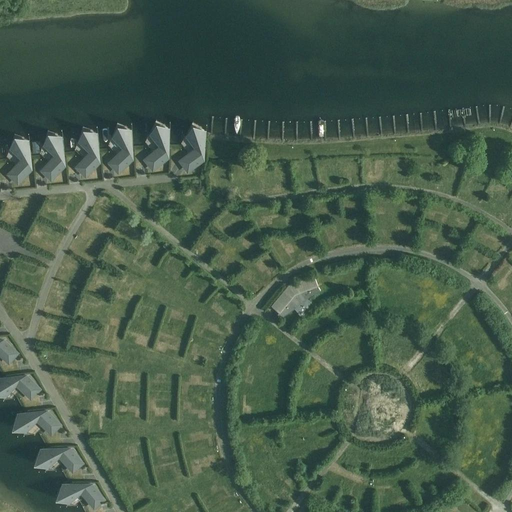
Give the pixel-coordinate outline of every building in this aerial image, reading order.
[(163,160),(163,156),(166,156),(166,157),(167,157),(168,128),(163,126),(162,126),(160,126),(156,127),(155,128),(154,130),(151,134),(161,146),(145,159),(153,168),(163,160)] [(128,162),(128,158),(130,157),(130,159),(131,159),(129,130),(125,128),(123,128),(121,128),(118,129),(116,131),(116,132),(114,137),(124,148),(109,162),(118,171),(128,162)] [(199,162),(199,158),(201,158),(201,159),(202,159),(204,131),(200,128),(198,128),(196,128),(192,128),(191,130),(190,131),(188,135),(197,148),(180,160),(188,170),(199,162)] [(95,165),(95,161),(97,161),(97,162),(98,162),(95,133),(90,132),(88,131),(87,132),(83,133),(82,135),(81,136),(80,141),(91,152),(77,166),(85,175),(95,165)] [(60,169),(60,164),(62,164),(63,165),(60,137),(56,135),(54,135),(52,135),(48,137),(47,138),(46,140),(45,144),(56,155),(42,170),(51,178),(60,169)] [(27,172),(26,168),(29,167),(29,169),(30,169),(27,140),(22,139),(20,138),(18,138),(15,140),(14,141),(13,143),(11,148),(23,158),(9,173),(17,182),(27,172)] [(368,169),(368,178),(381,179),(382,155),(374,154),(373,169),(368,169)] [(396,155),(396,171),(391,171),(390,178),(402,178),(403,155),(396,155)] [(422,158),(421,168),(412,168),(412,175),(419,176),(418,183),(427,184),(429,159),(422,158)] [(239,162),(242,186),(251,185),(248,161),(239,162)] [(446,161),(438,186),(450,190),(458,165),(446,161)] [(326,162),(318,163),(319,169),(322,169),(323,176),(328,176),(326,162)] [(300,163),(294,164),(296,178),(314,176),(313,169),(301,170),(300,163)] [(478,195),(487,179),(473,172),(464,188),(478,195)] [(171,196),(171,189),(151,188),(151,194),(171,196)] [(498,196),(487,193),(483,203),(500,208),(506,190),(500,188),(498,196)] [(203,199),(207,192),(201,189),(197,196),(203,199)] [(385,203),(385,190),(370,191),(370,203),(385,203)] [(194,206),(203,216),(219,202),(211,192),(194,206)] [(409,192),(408,208),(419,209),(420,193),(409,192)] [(62,193),(47,194),(48,206),(63,205),(62,193)] [(114,208),(117,201),(102,193),(99,200),(114,208)] [(334,194),(315,197),(316,205),(335,202),(334,194)] [(429,198),(424,211),(431,213),(433,207),(446,211),(448,205),(429,198)] [(274,202),(252,205),(253,213),(275,209),(274,202)] [(302,203),(291,206),(296,220),(307,217),(302,203)] [(223,225),(237,211),(231,205),(217,219),(223,225)] [(56,206),(56,215),(64,215),(64,206),(56,206)] [(103,212),(109,216),(113,210),(107,206),(103,212)] [(178,210),(170,223),(191,236),(199,223),(178,210)] [(471,221),(474,217),(458,210),(456,214),(471,221)] [(139,230),(144,224),(125,211),(121,217),(139,230)] [(256,222),(272,220),(271,213),(256,214),(256,222)] [(54,232),(58,225),(37,216),(34,223),(54,232)] [(406,218),(402,233),(412,236),(415,220),(406,218)] [(80,225),(99,237),(103,231),(84,219),(80,225)] [(481,226),(499,239),(503,233),(485,220),(481,226)] [(198,239),(208,246),(218,233),(209,226),(198,239)] [(308,246),(314,245),(310,227),(304,228),(308,246)] [(332,242),(340,240),(337,231),(329,233),(332,242)] [(452,252),(461,236),(454,233),(445,248),(452,252)] [(112,236),(107,245),(123,254),(128,245),(112,236)] [(134,258),(146,264),(150,256),(147,255),(154,241),(145,237),(134,258)] [(461,258),(469,260),(476,242),(468,239),(461,258)] [(177,268),(181,271),(190,263),(175,249),(162,263),(172,273),(177,268)] [(65,257),(82,265),(85,259),(68,251),(65,257)] [(225,268),(230,261),(216,251),(211,257),(225,268)] [(266,263),(269,269),(274,266),(265,251),(255,257),(260,266),(266,263)] [(16,256),(14,264),(35,268),(37,260),(16,256)] [(506,259),(492,275),(497,279),(511,263),(506,259)] [(102,284),(108,286),(115,270),(99,263),(94,274),(104,278),(102,284)] [(23,273),(25,267),(18,265),(17,272),(23,273)] [(196,267),(188,275),(200,287),(208,279),(196,267)] [(124,294),(133,272),(127,270),(118,291),(124,294)] [(234,276),(254,288),(257,283),(237,271),(234,276)] [(271,305),(280,313),(278,315),(280,318),(294,308),(301,317),(315,307),(309,298),(320,289),(318,286),(314,275),(288,284),(271,305)] [(56,298),(68,302),(74,283),(62,280),(56,298)] [(28,297),(30,291),(7,282),(5,289),(28,297)] [(96,300),(99,294),(84,288),(81,295),(96,300)] [(220,303),(226,307),(232,298),(218,289),(213,296),(211,295),(206,302),(216,308),(220,303)] [(16,301),(25,303),(26,296),(18,295),(16,301)] [(170,313),(167,319),(187,326),(190,320),(170,313)] [(43,326),(50,327),(51,323),(67,325),(68,317),(45,314),(43,326)] [(95,332),(97,322),(78,317),(75,327),(95,332)] [(108,344),(115,321),(108,320),(102,342),(108,344)] [(146,334),(148,327),(129,320),(126,327),(146,334)] [(202,325),(200,333),(219,336),(220,328),(202,325)] [(174,342),(176,335),(159,330),(157,337),(174,342)] [(81,331),(80,339),(92,342),(94,333),(81,331)] [(7,343),(3,343),(2,341),(3,340),(0,340),(0,353),(9,361),(17,352),(7,343)] [(197,340),(192,356),(199,358),(201,351),(212,354),(215,346),(197,340)] [(86,359),(87,350),(65,346),(63,355),(86,359)] [(98,357),(95,375),(101,376),(104,358),(98,357)] [(245,359),(238,375),(243,377),(249,361),(245,359)] [(65,371),(63,383),(81,385),(82,373),(65,371)] [(118,384),(138,385),(138,376),(119,375),(118,384)] [(29,379),(25,379),(25,376),(26,376),(0,378),(0,392),(1,393),(5,394),(16,383),(31,397),(39,388),(29,379)] [(149,386),(170,387),(170,378),(149,377),(149,386)] [(208,387),(209,381),(187,379),(186,386),(208,387)] [(236,390),(236,409),(244,409),(245,390),(236,390)] [(342,392),(339,415),(352,416),(355,394),(342,392)] [(138,403),(138,394),(117,393),(117,402),(138,403)] [(170,405),(170,395),(153,396),(153,405),(170,405)] [(203,407),(203,398),(190,398),(189,406),(203,407)] [(50,414),(46,414),(45,412),(47,411),(18,414),(16,418),(16,420),(16,422),(18,425),(19,427),(21,428),(25,429),(36,418),(51,432),(60,423),(50,414)] [(329,414),(308,414),(308,424),(329,424),(329,414)] [(279,419),(280,427),(300,425),(299,417),(279,419)] [(318,445),(335,438),(332,430),(314,437),(318,445)] [(242,431),(237,432),(241,450),(246,449),(242,431)] [(184,437),(186,446),(208,441),(206,432),(184,437)] [(291,456),(308,446),(303,439),(286,449),(291,456)] [(399,457),(413,445),(409,439),(394,451),(399,457)] [(158,451),(175,449),(174,441),(157,444),(158,451)] [(73,452),(68,452),(68,449),(70,449),(70,448),(41,449),(39,453),(39,455),(39,457),(40,461),(41,462),(43,463),(47,465),(59,455),(72,470),(82,462),(73,452)] [(189,463),(211,458),(209,451),(188,456),(189,463)] [(370,453),(370,462),(389,463),(390,454),(370,453)] [(160,471),(177,468),(175,459),(159,462),(160,471)] [(288,461),(282,464),(290,484),(297,481),(288,461)] [(403,472),(406,479),(423,470),(420,463),(403,472)] [(439,463),(426,476),(431,482),(444,468),(439,463)] [(346,477),(337,494),(344,497),(352,480),(346,477)] [(130,499),(138,496),(132,481),(125,484),(130,499)] [(359,482),(356,502),(364,503),(367,484),(359,482)] [(270,503),(275,499),(261,483),(256,488),(270,503)] [(95,488),(90,488),(90,485),(92,485),(92,484),(63,484),(61,488),(60,490),(60,492),(61,496),(64,498),(69,500),(81,490),(94,506),(103,498),(95,488)] [(393,500),(407,490),(404,485),(389,495),(393,500)] [(217,511),(224,511),(237,504),(233,497),(215,508),(217,511)] [(176,510),(176,511),(189,511),(197,509),(195,503),(176,510)]
